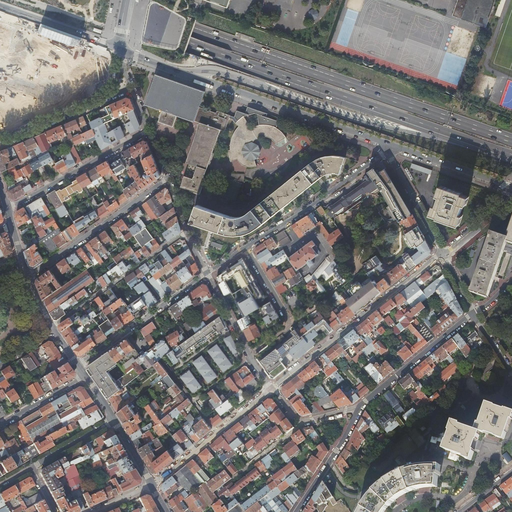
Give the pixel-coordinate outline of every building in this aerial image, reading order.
[(457,0),(452,16),(486,28),(495,0),(457,0)] [(505,0),(500,0),(495,15),(499,16),(505,0)] [(235,124),(239,126),(233,134),(230,145),(230,150),(228,151),(229,158),(231,162),(237,158),(240,157),(242,159),(240,161),(242,163),(244,165),(247,166),(250,166),(252,166),(255,165),(253,159),(255,158),(257,156),(258,155),(259,154),(259,151),(259,149),(258,146),(256,144),(255,143),(252,142),(254,140),(258,137),(261,137),(266,137),(268,137),(273,140),(276,144),(286,138),(281,132),(276,129),(279,121),(267,117),(268,114),(248,107),(246,114),(237,110),(234,117),(230,116),(230,115),(217,111),(216,113),(199,107),(200,106),(190,113),(154,100),(162,76),(155,74),(145,105),(162,111),(158,122),(173,127),(177,116),(195,121),(201,122),(187,163),(190,164),(181,187),(191,190),(200,194),(205,178),(204,178),(220,130),(224,131),(229,118),(233,119),(235,123),(235,124)] [(205,91),(162,76),(154,100),(190,113),(200,106),(205,91)] [(110,105),(116,118),(121,116),(119,113),(122,111),(123,115),(124,115),(135,110),(131,100),(127,98),(120,101),(117,102),(110,105)] [(104,124),(116,118),(110,105),(101,109),(98,110),(102,118),(104,124)] [(138,117),(135,110),(124,115),(131,134),(135,131),(139,129),(141,125),(138,117)] [(84,126),(91,123),(90,123),(87,115),(81,118),(76,120),(83,134),(87,132),(84,126)] [(121,116),(116,118),(104,124),(112,144),(131,134),(124,115),(123,115),(121,116)] [(93,129),(104,124),(102,118),(90,123),(91,123),(93,129)] [(82,135),(83,134),(76,120),(69,123),(62,125),(67,136),(69,140),(72,139),(72,137),(70,132),(77,129),(78,133),(75,134),(76,136),(75,136),(75,134),(73,135),(74,137),(73,137),(74,138),(82,135)] [(112,144),(104,124),(93,129),(97,140),(101,150),(112,144)] [(60,139),(67,136),(62,125),(54,129),(46,133),(50,143),(58,140),(59,141),(60,140),(60,139)] [(93,129),(87,132),(83,134),(82,135),(85,140),(87,144),(97,140),(93,129)] [(42,153),(53,149),(50,143),(46,133),(39,135),(30,139),(24,142),(32,158),(37,155),(37,156),(42,153)] [(85,140),(82,135),(74,138),(72,139),(69,140),(65,142),(70,152),(76,164),(82,161),(73,146),(85,140)] [(143,160),(153,154),(150,148),(148,142),(144,140),(133,147),(122,153),(126,159),(128,157),(130,160),(127,162),(130,167),(135,164),(138,163),(135,158),(139,156),(139,155),(142,153),(142,154),(141,155),(142,159),(140,160),(140,161),(143,160)] [(9,169),(20,164),(23,163),(26,161),(29,160),(32,158),(24,142),(20,144),(15,146),(22,161),(20,162),(12,147),(5,150),(0,151),(0,161),(1,166),(3,172),(9,169)] [(63,159),(68,169),(76,164),(70,152),(61,156),(63,159)] [(43,156),(42,153),(37,156),(43,166),(53,161),(49,153),(43,156)] [(155,161),(153,154),(143,160),(144,162),(143,163),(143,164),(145,164),(146,168),(144,169),(145,172),(148,172),(149,175),(148,175),(148,174),(147,174),(146,174),(145,174),(144,174),(144,175),(144,176),(142,178),(135,164),(130,167),(132,171),(135,176),(136,178),(137,180),(143,189),(152,183),(160,177),(161,175),(155,161)] [(43,166),(37,156),(37,155),(32,158),(29,160),(34,171),(43,166)] [(339,174),(345,158),(341,157),(334,156),(328,157),(321,158),(315,161),(310,164),(254,209),(251,212),(249,213),(246,215),(243,217),(239,218),(236,218),(232,218),(229,217),(202,208),(202,207),(197,205),(191,222),(196,224),(196,223),(207,227),(224,233),(230,234),(236,235),(243,234),(249,233),(255,230),(260,226),(271,217),(296,197),(320,177),(323,176),(326,174),(329,173),(333,173),(336,173),(339,174)] [(68,169),(63,159),(55,164),(57,167),(60,173),(68,169)] [(110,165),(116,176),(121,173),(121,172),(126,168),(121,159),(110,165)] [(34,171),(29,160),(26,161),(28,165),(22,169),(25,175),(26,175),(26,176),(35,171),(34,171)] [(116,182),(119,180),(116,176),(110,165),(108,161),(97,167),(103,177),(111,172),(112,175),(116,182)] [(21,166),(20,164),(9,169),(12,174),(13,173),(18,182),(23,179),(22,176),(25,175),(22,169),(19,170),(18,168),(21,166)] [(99,181),(104,179),(103,177),(97,167),(87,173),(92,182),(98,179),(99,181)] [(412,213),(385,169),(380,172),(378,169),(376,171),(374,167),(367,172),(370,175),(375,183),(375,182),(380,189),(383,194),(387,199),(389,204),(390,205),(388,207),(395,220),(398,218),(398,220),(399,222),(403,220),(413,214),(412,214),(412,213)] [(86,187),(93,183),(92,182),(87,173),(77,178),(80,181),(81,184),(83,188),(86,187)] [(321,206),(328,217),(329,216),(331,220),(332,219),(333,216),(338,212),(343,213),(350,208),(350,207),(353,207),(354,207),(359,203),(360,200),(361,200),(368,196),(368,192),(370,191),(375,192),(380,189),(375,182),(375,183),(370,175),(369,178),(370,178),(365,182),(359,186),(353,190),(343,197),(334,204),(332,206),(331,205),(330,205),(327,207),(327,208),(326,208),(326,207),(323,206),(322,207),(321,206)] [(137,180),(124,190),(129,199),(143,189),(137,180)] [(83,188),(81,184),(77,185),(76,183),(76,182),(73,184),(69,186),(65,188),(63,189),(60,191),(57,193),(61,200),(76,191),(77,192),(80,192),(84,190),(83,188)] [(27,192),(33,189),(30,184),(25,187),(25,186),(24,186),(25,185),(24,184),(21,185),(16,187),(15,184),(8,187),(10,196),(11,198),(14,199),(27,192)] [(448,190),(448,189),(441,186),(437,196),(442,198),(440,202),(439,207),(434,206),(431,214),(438,217),(437,219),(458,226),(462,216),(459,215),(463,205),(465,206),(468,197),(461,195),(461,194),(448,190)] [(162,205),(172,199),(168,189),(166,188),(160,192),(146,202),(158,219),(160,217),(167,212),(162,205)] [(57,193),(55,190),(48,194),(56,207),(61,217),(69,213),(68,211),(62,202),(61,200),(57,193)] [(61,200),(62,202),(80,192),(77,192),(76,191),(61,200)] [(119,206),(128,200),(124,193),(116,199),(119,206)] [(112,198),(114,196),(112,194),(103,200),(104,202),(104,203),(108,200),(112,198)] [(92,196),(89,198),(89,199),(95,209),(101,219),(110,213),(104,203),(104,202),(97,205),(92,196)] [(42,218),(51,213),(50,211),(42,198),(33,202),(40,214),(42,217),(42,218)] [(110,213),(119,206),(116,199),(114,201),(113,201),(114,203),(111,205),(108,200),(104,203),(110,213)] [(37,215),(40,214),(33,202),(26,206),(30,213),(29,213),(32,218),(33,218),(37,215)] [(142,205),(153,222),(158,219),(146,202),(142,205)] [(321,206),(317,209),(328,225),(333,221),(331,220),(329,216),(328,217),(321,206)] [(17,219),(19,226),(31,219),(28,214),(24,207),(21,209),(17,211),(16,215),(17,219)] [(74,222),(69,213),(61,217),(56,207),(50,211),(51,213),(53,217),(59,227),(62,233),(69,227),(75,223),(74,222)] [(138,223),(143,230),(146,227),(147,227),(140,217),(143,214),(138,207),(131,213),(138,223)] [(169,229),(179,222),(177,216),(169,222),(167,219),(176,213),(175,210),(174,207),(167,212),(160,217),(169,229)] [(95,209),(74,222),(75,223),(80,232),(85,228),(89,225),(90,227),(96,223),(101,219),(95,209)] [(313,212),(308,215),(316,226),(316,225),(331,246),(344,237),(338,229),(329,235),(320,221),(318,222),(316,220),(317,219),(315,217),(314,217),(315,215),(313,212)] [(405,234),(418,225),(413,214),(403,220),(399,222),(401,225),(404,223),(407,229),(404,231),(405,234)] [(37,226),(45,222),(42,218),(42,217),(39,218),(37,215),(33,218),(36,224),(37,226)] [(338,255),(331,246),(316,225),(316,226),(308,215),(291,226),(295,231),(298,229),(299,231),(296,232),(300,237),(302,235),(313,228),(316,232),(315,233),(330,255),(325,259),(326,259),(311,277),(309,275),(303,279),(305,281),(307,284),(311,281),(313,279),(315,281),(326,269),(331,263),(334,260),(338,255)] [(56,229),(59,227),(53,217),(45,222),(48,228),(51,233),(53,231),(52,228),(53,227),(54,226),(56,229)] [(132,228),(124,217),(122,219),(129,229),(132,228)] [(122,219),(115,224),(122,233),(123,232),(123,231),(126,228),(129,233),(124,236),(127,241),(134,236),(129,229),(122,219)] [(24,244),(27,251),(48,235),(45,230),(48,228),(45,222),(37,226),(36,227),(37,230),(39,229),(41,233),(40,234),(41,237),(36,240),(34,237),(24,244)] [(162,233),(168,242),(180,233),(181,231),(180,226),(179,222),(169,229),(163,233),(162,233)] [(488,298),(490,292),(493,284),(491,283),(492,280),(493,277),(495,277),(501,261),(507,243),(511,244),(511,222),(508,235),(510,235),(508,239),(491,233),(476,275),(478,276),(476,283),(474,282),(471,292),(484,297),(488,298)] [(80,232),(75,223),(69,227),(76,237),(81,233),(80,232)] [(129,229),(134,236),(134,235),(143,230),(138,223),(132,228),(129,229)] [(115,224),(111,227),(117,235),(116,235),(116,237),(117,239),(119,239),(122,244),(127,241),(124,236),(122,233),(115,224)] [(426,241),(418,225),(405,234),(403,235),(411,248),(414,250),(418,247),(426,241)] [(53,239),(62,233),(59,227),(56,229),(53,231),(51,233),(48,235),(27,251),(31,265),(34,267),(39,263),(46,258),(44,255),(42,256),(38,251),(37,252),(36,250),(44,243),(51,253),(54,251),(58,248),(56,245),(53,239)] [(76,237),(69,227),(62,233),(53,239),(56,245),(65,239),(67,243),(76,237)] [(143,230),(134,235),(142,247),(145,245),(154,238),(146,227),(143,230)] [(280,245),(282,247),(291,242),(284,230),(275,236),(280,245)] [(106,231),(97,236),(105,248),(107,246),(106,244),(110,241),(112,244),(114,242),(106,231)] [(6,235),(4,233),(0,235),(0,249),(9,245),(8,240),(6,235)] [(97,236),(90,242),(98,253),(100,252),(98,249),(99,248),(101,249),(105,254),(108,252),(105,248),(97,236)] [(272,237),(264,242),(269,250),(277,245),(272,237)] [(145,246),(151,254),(161,247),(155,239),(154,238),(145,245),(145,246)] [(59,249),(67,243),(65,239),(56,245),(58,248),(59,249)] [(294,266),(297,270),(307,262),(310,266),(314,263),(311,259),(316,255),(317,256),(318,255),(317,254),(320,252),(316,248),(317,247),(312,241),(289,258),(294,266)] [(411,257),(417,264),(430,254),(431,250),(427,242),(426,241),(418,247),(420,251),(411,257)] [(90,242),(86,244),(95,257),(94,258),(89,252),(86,255),(94,264),(94,265),(98,261),(101,265),(104,262),(101,258),(99,255),(98,253),(90,242)] [(276,266),(289,258),(283,249),(280,251),(273,256),(269,250),(264,242),(259,245),(256,247),(255,251),(259,258),(264,266),(267,271),(276,266)] [(9,245),(0,249),(0,258),(11,253),(10,249),(9,245)] [(113,259),(118,265),(119,265),(124,261),(132,255),(135,253),(131,246),(113,259)] [(147,257),(151,254),(145,246),(141,249),(147,257)] [(414,250),(409,254),(411,257),(420,251),(418,247),(414,250)] [(75,252),(80,259),(82,257),(84,259),(85,260),(87,262),(83,265),(87,269),(94,264),(86,255),(81,248),(75,252)] [(165,249),(164,251),(162,252),(167,259),(169,263),(184,283),(188,280),(193,276),(184,263),(179,257),(178,255),(173,259),(165,249)] [(186,252),(179,257),(184,263),(193,276),(199,272),(199,270),(196,262),(191,265),(189,263),(188,261),(186,258),(192,254),(189,249),(186,252)] [(80,259),(75,252),(66,259),(72,268),(72,267),(75,265),(82,261),(80,259)] [(138,258),(135,253),(132,255),(138,263),(140,261),(140,260),(138,258)] [(399,261),(403,265),(408,272),(417,264),(411,257),(409,254),(408,254),(407,253),(403,256),(404,257),(399,261)] [(368,261),(373,269),(377,266),(382,263),(377,255),(368,261)] [(57,277),(72,268),(66,259),(51,269),(57,277)] [(220,283),(225,295),(232,292),(225,280),(235,274),(238,279),(244,287),(256,280),(243,259),(231,268),(232,270),(229,272),(227,270),(217,277),(218,280),(220,283)] [(155,262),(154,262),(154,263),(156,266),(159,270),(164,267),(161,263),(159,260),(156,263),(155,262)] [(119,265),(124,273),(133,267),(131,264),(128,266),(124,261),(119,265)] [(150,265),(147,266),(150,270),(153,275),(159,270),(156,266),(154,263),(151,265),(150,265)] [(164,267),(159,270),(163,275),(172,269),(174,272),(172,273),(173,275),(166,280),(167,281),(173,290),(184,283),(169,263),(164,267)] [(372,280),(382,293),(391,286),(384,278),(378,283),(373,275),(379,271),(381,274),(382,273),(387,270),(382,263),(377,266),(373,269),(366,273),(372,280)] [(140,268),(144,275),(150,270),(147,266),(145,264),(140,268)] [(390,271),(398,280),(408,272),(403,265),(399,264),(394,269),(390,271)] [(120,276),(124,273),(119,265),(118,265),(111,270),(112,272),(110,273),(111,274),(117,271),(120,276)] [(342,283),(347,279),(337,265),(335,266),(337,268),(334,270),(333,271),(336,275),(339,278),(342,283)] [(276,266),(267,271),(271,279),(281,274),(277,268),(276,266)] [(296,274),(292,267),(284,272),(289,279),(296,274)] [(144,275),(140,268),(125,278),(132,289),(135,287),(139,284),(136,279),(137,278),(139,280),(145,275),(144,275)] [(40,289),(44,299),(49,296),(55,293),(49,285),(52,283),(52,282),(52,281),(51,280),(52,279),(60,289),(63,286),(57,277),(51,269),(44,274),(38,279),(37,282),(40,289)] [(95,281),(87,269),(63,286),(60,289),(55,293),(49,296),(57,308),(61,305),(69,300),(75,295),(85,288),(87,287),(93,282),(95,281)] [(384,278),(391,286),(398,280),(390,271),(389,269),(387,270),(382,273),(383,274),(382,275),(384,278)] [(159,270),(153,275),(155,277),(157,280),(163,275),(159,270)] [(401,294),(414,310),(422,303),(424,301),(436,292),(448,283),(444,275),(423,292),(418,286),(420,287),(432,277),(428,272),(415,282),(401,294)] [(281,274),(271,279),(276,286),(283,282),(287,280),(282,273),(281,274)] [(299,278),(302,276),(299,273),(296,274),(289,279),(292,285),(301,281),(299,278)] [(108,277),(106,274),(102,276),(108,284),(111,282),(108,277)] [(108,284),(102,276),(99,278),(104,285),(102,286),(103,288),(108,284)] [(162,298),(167,294),(161,285),(157,280),(155,277),(150,280),(162,298)] [(316,281),(315,281),(313,279),(311,281),(312,281),(307,285),(311,290),(316,286),(314,283),(316,281)] [(262,290),(256,280),(244,287),(242,288),(246,295),(237,300),(242,310),(245,316),(248,314),(260,307),(257,300),(260,298),(261,298),(265,296),(262,290)] [(348,298),(344,301),(345,301),(347,304),(349,306),(355,314),(356,313),(355,312),(359,308),(360,310),(370,302),(382,293),(372,280),(363,287),(361,284),(359,286),(357,284),(357,285),(352,288),(353,289),(348,293),(352,297),(349,299),(348,298)] [(161,285),(167,294),(173,290),(167,281),(161,285)] [(139,284),(135,287),(142,297),(148,305),(150,307),(158,301),(143,282),(139,284)] [(283,282),(276,286),(280,294),(287,289),(283,282)] [(452,291),(448,282),(448,283),(436,292),(437,294),(439,291),(442,295),(440,297),(441,299),(452,291)] [(194,305),(207,325),(221,315),(218,308),(215,301),(210,305),(209,303),(205,304),(204,302),(203,301),(204,300),(205,301),(212,296),(207,285),(203,284),(195,289),(189,294),(194,305)] [(88,293),(85,288),(75,295),(78,300),(79,299),(81,297),(86,294),(88,293)] [(111,305),(118,300),(110,289),(106,291),(111,298),(104,303),(108,308),(111,305)] [(344,301),(336,291),(331,297),(335,301),(337,299),(339,301),(341,304),(345,301),(344,301)] [(444,311),(457,300),(452,291),(441,299),(441,300),(442,301),(444,300),(445,301),(444,302),(446,305),(447,304),(448,305),(446,307),(445,306),(441,309),(444,311)] [(194,329),(197,333),(207,325),(194,305),(189,294),(178,302),(183,310),(192,305),(202,322),(193,327),(194,329)] [(411,311),(413,310),(414,310),(401,294),(392,300),(405,316),(411,311)] [(78,300),(75,295),(69,300),(72,304),(77,301),(78,300)] [(66,314),(61,305),(57,308),(49,296),(44,299),(47,305),(50,313),(54,319),(57,320),(66,314)] [(104,310),(108,308),(104,303),(100,296),(94,300),(95,301),(97,301),(100,306),(94,310),(97,315),(100,313),(104,310)] [(142,297),(128,306),(134,315),(139,311),(140,312),(141,313),(143,311),(142,309),(148,305),(142,297)] [(121,298),(118,300),(111,305),(114,310),(125,303),(121,298)] [(72,304),(69,300),(61,305),(66,314),(68,313),(65,309),(72,304)] [(391,328),(397,336),(399,334),(408,327),(412,324),(405,316),(392,300),(378,312),(384,319),(385,318),(384,317),(395,308),(397,310),(394,312),(396,314),(394,316),(400,323),(400,325),(399,326),(397,326),(394,323),(390,327),(391,328)] [(438,324),(443,331),(449,326),(463,315),(463,312),(460,306),(457,300),(444,311),(442,312),(443,314),(444,315),(451,309),(455,313),(452,316),(449,313),(439,322),(437,323),(438,324)] [(260,307),(265,316),(275,310),(270,301),(260,307)] [(178,302),(170,307),(177,319),(179,318),(177,315),(178,314),(179,315),(181,314),(181,313),(182,312),(184,315),(185,314),(185,313),(183,310),(178,302)] [(412,324),(428,343),(434,338),(422,324),(418,328),(416,327),(420,324),(418,321),(419,320),(418,318),(414,321),(413,319),(426,309),(422,303),(414,310),(413,310),(414,312),(413,313),(411,311),(405,316),(412,324)] [(68,313),(74,308),(73,307),(72,304),(65,309),(68,313)] [(114,310),(111,305),(108,308),(104,310),(109,318),(111,317),(109,314),(114,310)] [(128,306),(127,305),(125,306),(126,307),(127,310),(128,311),(123,315),(122,313),(121,314),(119,310),(116,312),(118,316),(124,325),(135,317),(134,315),(128,306)] [(341,312),(337,315),(343,323),(355,314),(349,306),(343,310),(342,310),(341,310),(341,311),(341,312)] [(88,315),(91,319),(93,318),(97,315),(94,310),(92,307),(91,308),(93,312),(89,314),(84,307),(83,308),(87,314),(88,315)] [(432,307),(427,310),(429,312),(433,318),(434,319),(437,316),(433,311),(434,310),(432,307)] [(113,331),(117,329),(110,320),(109,318),(104,310),(100,313),(105,321),(113,331)] [(281,319),(275,310),(265,316),(263,317),(265,322),(268,326),(270,325),(281,319)] [(324,318),(334,331),(338,327),(343,323),(337,315),(335,313),(333,311),(330,314),(332,317),(330,319),(328,320),(326,317),(324,318)] [(59,327),(63,331),(73,324),(74,323),(78,321),(81,318),(77,312),(69,318),(60,324),(60,326),(59,327)] [(313,321),(316,325),(319,322),(324,318),(319,312),(318,313),(318,314),(314,316),(312,313),(308,315),(313,321)] [(384,319),(378,312),(368,320),(376,329),(378,331),(382,335),(391,328),(390,327),(389,326),(386,329),(385,331),(380,325),(381,324),(380,323),(384,320),(384,319)] [(433,318),(429,312),(422,318),(424,320),(424,321),(429,327),(432,325),(429,322),(430,321),(433,318)] [(437,316),(434,319),(437,323),(439,322),(437,319),(443,314),(442,312),(437,316)] [(81,318),(85,324),(91,319),(88,315),(87,314),(81,318)] [(251,320),(248,314),(245,316),(238,321),(243,330),(244,329),(251,325),(251,324),(249,325),(249,324),(250,323),(249,321),(251,320)] [(172,351),(165,356),(172,366),(182,359),(181,359),(181,358),(189,352),(189,353),(190,353),(197,348),(196,347),(203,342),(204,343),(222,330),(222,331),(228,328),(221,315),(207,325),(197,333),(188,339),(179,345),(174,349),(172,351)] [(117,330),(124,325),(118,316),(113,320),(112,319),(110,320),(117,329),(117,330)] [(389,326),(390,327),(394,323),(389,317),(386,319),(385,320),(389,326)] [(85,324),(84,325),(87,329),(88,331),(91,329),(89,327),(96,322),(93,318),(91,319),(85,324)] [(329,334),(334,331),(324,318),(319,322),(316,325),(308,331),(301,336),(296,330),(293,326),(291,327),(292,328),(291,329),(292,331),(293,332),(293,333),(290,335),(283,341),(284,342),(267,356),(266,355),(263,357),(264,358),(261,361),(267,369),(266,371),(271,377),(273,378),(275,378),(287,368),(281,361),(284,359),(282,357),(285,354),(289,351),(292,355),(295,359),(296,359),(297,360),(300,358),(304,354),(314,346),(313,345),(315,344),(311,340),(313,340),(312,339),(311,338),(318,333),(316,331),(321,327),(324,325),(328,330),(326,331),(329,334)] [(190,322),(189,320),(184,323),(189,330),(193,327),(190,322)] [(376,329),(368,320),(361,326),(366,333),(367,334),(374,342),(375,341),(373,338),(374,337),(371,333),(376,329)] [(105,321),(99,325),(102,330),(107,336),(113,331),(105,321)] [(152,321),(141,330),(149,343),(154,340),(150,334),(149,335),(148,334),(150,333),(156,328),(152,321)] [(305,327),(308,331),(316,325),(313,321),(310,323),(309,323),(308,324),(305,327)] [(261,335),(255,322),(251,325),(244,329),(250,340),(255,338),(261,335)] [(268,326),(265,322),(260,325),(263,330),(266,329),(269,327),(268,326)] [(65,336),(66,337),(74,331),(72,328),(73,326),(74,326),(73,324),(63,331),(65,336)] [(413,355),(428,343),(412,324),(408,327),(413,334),(414,333),(419,339),(418,343),(413,348),(410,344),(409,344),(407,341),(406,342),(399,334),(397,336),(406,347),(413,355)] [(436,336),(443,331),(438,324),(431,330),(436,336)] [(72,345),(73,346),(84,339),(83,336),(81,337),(79,338),(77,335),(87,329),(84,325),(82,326),(76,330),(74,331),(66,337),(72,345)] [(367,334),(365,336),(364,334),(366,333),(361,326),(354,331),(360,338),(363,335),(365,337),(362,340),(368,347),(372,343),(374,342),(367,334)] [(297,329),(296,330),(301,336),(308,331),(305,327),(299,332),(297,329)] [(90,335),(97,344),(107,337),(107,336),(102,330),(99,332),(97,329),(95,331),(96,334),(95,334),(94,333),(93,333),(92,333),(90,334),(90,335)] [(185,334),(188,339),(197,333),(194,329),(192,330),(193,331),(190,334),(188,332),(185,334)] [(167,336),(174,349),(179,345),(177,342),(185,338),(182,333),(181,334),(178,330),(167,336)] [(360,338),(354,331),(345,339),(355,351),(358,355),(362,351),(368,347),(362,340),(360,338)] [(459,334),(452,339),(460,349),(461,350),(466,346),(478,335),(475,331),(464,340),(459,334)] [(90,349),(97,344),(90,335),(85,338),(87,340),(84,342),(83,341),(85,340),(84,339),(73,346),(78,354),(80,354),(82,355),(90,349)] [(239,351),(231,335),(224,338),(228,346),(229,345),(231,350),(232,350),(234,353),(239,351)] [(141,355),(128,337),(110,350),(119,362),(127,373),(134,367),(140,375),(149,368),(140,357),(141,355)] [(156,346),(153,348),(160,359),(162,358),(165,356),(172,351),(167,344),(164,339),(155,345),(156,346)] [(355,351),(345,339),(339,343),(347,353),(349,351),(347,349),(350,348),(353,352),(355,351)] [(452,339),(443,347),(450,357),(452,355),(451,354),(457,348),(459,349),(460,349),(452,339)] [(48,341),(41,346),(48,356),(44,359),(43,358),(39,361),(41,364),(46,361),(59,353),(58,351),(55,347),(51,342),(48,341)] [(474,347),(477,350),(484,344),(482,341),(474,347)] [(378,343),(374,346),(378,351),(381,355),(382,355),(387,351),(380,342),(378,343)] [(341,358),(350,368),(356,363),(352,359),(347,353),(339,343),(333,348),(340,356),(343,353),(346,356),(345,357),(347,359),(348,359),(346,361),(343,357),(341,358)] [(366,356),(368,355),(365,352),(374,345),(372,343),(368,347),(362,351),(366,356)] [(217,344),(208,351),(224,371),(233,365),(217,344)] [(472,354),(466,346),(461,350),(467,358),(472,354)] [(405,362),(413,355),(406,347),(398,353),(405,362)] [(458,371),(460,369),(455,363),(453,360),(450,357),(443,347),(430,358),(426,361),(430,366),(433,364),(437,360),(438,360),(440,362),(441,363),(447,358),(447,359),(448,361),(449,362),(450,363),(452,365),(458,371)] [(37,348),(27,355),(36,368),(40,365),(33,355),(38,352),(37,351),(38,350),(37,348)] [(160,359),(153,348),(149,351),(149,350),(141,355),(140,357),(149,368),(153,365),(159,361),(160,359)] [(340,356),(333,348),(325,354),(331,362),(338,357),(339,357),(340,356)] [(127,373),(116,382),(108,370),(119,362),(110,350),(99,358),(89,365),(91,367),(89,369),(92,374),(99,383),(104,391),(109,398),(124,387),(140,375),(134,367),(127,373)] [(356,364),(366,356),(362,351),(358,355),(352,359),(356,363),(356,364)] [(57,369),(66,363),(62,358),(59,353),(46,361),(47,363),(48,363),(49,362),(54,370),(57,369)] [(330,377),(337,371),(338,370),(335,366),(333,364),(331,362),(325,354),(315,362),(320,367),(325,363),(328,365),(332,369),(329,370),(326,372),(327,373),(325,374),(328,378),(330,377)] [(36,368),(27,355),(21,359),(24,363),(30,371),(36,368)] [(202,355),(193,362),(209,383),(218,376),(202,355)] [(385,379),(394,371),(387,362),(382,365),(383,366),(382,368),(373,358),(370,361),(385,379)] [(378,384),(385,379),(370,361),(369,359),(366,362),(369,365),(365,368),(378,384)] [(169,373),(159,361),(153,365),(162,375),(158,377),(160,380),(161,379),(169,373)] [(430,366),(426,361),(418,368),(425,376),(426,378),(427,377),(426,375),(428,373),(433,370),(430,366)] [(320,367),(315,362),(310,366),(317,375),(318,376),(319,375),(320,374),(319,373),(320,372),(322,370),(320,367)] [(70,369),(66,363),(57,369),(58,371),(60,374),(56,376),(54,373),(53,371),(44,377),(51,389),(62,383),(72,377),(73,373),(70,369)] [(443,383),(458,371),(452,365),(441,374),(435,366),(433,364),(430,366),(433,370),(443,383)] [(1,373),(6,380),(14,374),(12,370),(9,366),(1,371),(1,373)] [(254,378),(255,377),(250,371),(247,366),(244,366),(230,377),(240,389),(241,389),(245,386),(254,378)] [(317,375),(310,366),(304,371),(310,379),(316,375),(316,376),(317,375)] [(425,376),(418,368),(409,375),(421,389),(423,388),(418,381),(425,376)] [(201,386),(190,370),(181,377),(193,392),(201,386)] [(310,379),(304,371),(298,376),(305,384),(305,385),(306,384),(306,383),(310,379)] [(337,386),(344,380),(337,371),(330,377),(336,385),(337,386)] [(0,390),(2,389),(9,385),(7,382),(6,380),(1,373),(0,373),(0,390)] [(169,373),(161,379),(169,389),(170,388),(176,383),(169,373)] [(421,389),(409,375),(399,383),(406,392),(412,399),(421,412),(432,404),(429,400),(421,389)] [(305,384),(298,376),(291,382),(298,390),(305,384)] [(45,393),(51,389),(44,377),(41,379),(43,382),(39,385),(37,381),(36,382),(32,384),(39,396),(45,393)] [(226,396),(221,399),(222,400),(224,403),(228,399),(234,395),(240,389),(230,377),(225,380),(235,392),(234,393),(232,393),(227,397),(226,396)] [(316,388),(320,385),(323,382),(319,377),(317,379),(319,382),(315,384),(313,381),(311,382),(316,388)] [(335,386),(336,385),(330,377),(328,378),(323,382),(320,385),(324,390),(333,383),(335,386)] [(256,380),(254,378),(245,386),(248,390),(257,382),(256,380)] [(360,399),(370,391),(360,380),(359,381),(361,384),(356,388),(358,390),(354,392),(360,399)] [(289,402),(293,406),(300,400),(303,398),(302,396),(301,394),(298,390),(291,382),(286,385),(282,389),(282,392),(287,399),(295,392),(296,394),(297,395),(289,402)] [(182,391),(176,383),(170,388),(169,389),(175,397),(180,393),(182,391)] [(39,396),(32,384),(28,387),(31,394),(34,399),(39,396)] [(320,400),(329,396),(324,390),(320,385),(316,388),(312,391),(320,400)] [(218,386),(213,389),(221,399),(223,396),(217,389),(218,386)] [(439,390),(442,394),(448,389),(445,386),(439,390)] [(89,398),(83,388),(81,387),(79,387),(72,391),(65,395),(67,399),(68,402),(69,403),(72,408),(89,398)] [(131,402),(135,399),(133,396),(125,403),(124,401),(130,396),(128,392),(124,395),(123,397),(122,398),(120,394),(125,391),(124,390),(125,388),(124,387),(109,398),(112,403),(118,413),(131,402)] [(18,398),(16,394),(13,389),(5,394),(7,397),(11,403),(14,401),(19,398),(18,398)] [(221,399),(213,389),(208,393),(217,403),(219,402),(222,400),(221,399)] [(241,389),(240,389),(234,395),(240,403),(248,397),(241,389)] [(339,408),(353,405),(343,393),(341,390),(331,398),(333,401),(339,408)] [(353,404),(360,399),(354,392),(353,390),(348,394),(347,393),(346,393),(345,392),(343,393),(353,405),(353,404)] [(389,391),(382,397),(397,415),(404,410),(389,391)] [(184,397),(180,393),(175,397),(177,400),(176,401),(178,403),(172,407),(170,406),(163,412),(164,413),(160,416),(163,419),(169,414),(177,407),(188,399),(186,396),(184,397)] [(429,400),(432,404),(440,396),(437,393),(429,400)] [(67,399),(65,395),(61,397),(51,403),(58,416),(72,408),(69,403),(66,405),(58,409),(57,408),(56,406),(59,404),(67,399)] [(320,406),(333,401),(331,398),(329,396),(320,400),(311,403),(313,406),(320,412),(324,412),(320,406)] [(90,397),(89,398),(72,408),(58,416),(64,427),(64,428),(74,422),(82,418),(98,410),(98,409),(96,407),(95,405),(86,410),(82,412),(76,415),(75,413),(81,409),(85,407),(94,403),(90,397)] [(158,399),(157,398),(150,404),(155,412),(161,408),(156,401),(158,399)] [(190,423),(195,419),(191,414),(188,416),(183,410),(192,402),(188,398),(188,399),(177,407),(183,414),(190,423)] [(228,399),(224,403),(221,405),(216,408),(221,415),(222,415),(227,411),(225,408),(232,403),(228,399)] [(421,412),(412,399),(408,402),(414,410),(412,410),(404,416),(403,418),(408,423),(415,417),(421,412)] [(272,415),(279,409),(275,404),(272,400),(268,400),(266,402),(262,404),(271,416),(272,415)] [(303,417),(320,412),(313,406),(308,410),(300,400),(293,406),(297,412),(300,416),(303,417)] [(133,405),(131,402),(118,413),(119,414),(124,423),(138,413),(139,412),(137,409),(135,411),(131,407),(133,405)] [(64,427),(58,416),(51,403),(42,408),(21,420),(33,443),(37,442),(45,437),(48,436),(64,427)] [(449,441),(447,440),(444,448),(464,456),(464,457),(471,460),(475,450),(471,449),(473,444),(475,439),(477,440),(481,432),(485,433),(487,430),(496,433),(495,436),(504,439),(511,419),(511,418),(511,410),(505,408),(504,412),(499,410),(494,408),(495,405),(487,403),(480,423),(478,423),(476,430),(466,426),(460,424),(461,423),(453,420),(450,430),(453,431),(449,441)] [(155,412),(150,404),(146,407),(153,418),(152,419),(155,423),(154,424),(155,424),(153,425),(154,427),(162,421),(161,420),(159,417),(155,412)] [(257,408),(266,420),(271,416),(262,404),(257,408)] [(177,407),(169,414),(173,418),(179,413),(182,416),(183,414),(177,407)] [(207,416),(215,426),(223,420),(220,416),(221,415),(216,408),(213,411),(216,416),(213,418),(212,416),(210,417),(208,415),(207,416)] [(254,411),(263,423),(266,420),(257,408),(254,411)] [(369,408),(366,411),(370,417),(373,421),(374,422),(376,420),(375,418),(375,417),(369,408)] [(279,426),(287,419),(279,409),(272,415),(276,420),(275,421),(279,426)] [(99,411),(98,410),(82,418),(88,427),(91,425),(101,419),(102,417),(100,414),(99,411)] [(259,424),(260,426),(263,423),(254,411),(251,414),(258,423),(259,422),(260,423),(259,424)] [(143,420),(138,413),(124,423),(127,429),(131,435),(144,427),(143,426),(141,427),(138,423),(143,420)] [(399,425),(402,428),(405,426),(398,417),(395,419),(390,413),(379,422),(389,434),(399,425)] [(163,419),(161,420),(162,421),(168,430),(170,428),(166,424),(173,418),(169,414),(163,419)] [(201,438),(212,429),(201,414),(196,418),(198,422),(199,421),(199,422),(193,427),(194,428),(195,429),(201,438)] [(247,416),(257,428),(260,426),(259,424),(258,423),(251,414),(247,416)] [(247,432),(249,434),(250,433),(248,431),(249,430),(247,428),(249,426),(253,431),(257,428),(247,416),(239,423),(246,431),(247,432)] [(368,426),(373,421),(370,417),(365,421),(368,426)] [(88,427),(82,418),(74,422),(77,427),(77,428),(79,431),(79,432),(84,429),(88,427)] [(365,421),(362,418),(357,428),(365,439),(367,437),(364,433),(370,429),(368,426),(365,421)] [(287,419),(279,426),(277,427),(278,428),(281,426),(285,430),(284,431),(285,432),(287,434),(294,428),(290,423),(287,419)] [(39,455),(33,443),(21,420),(11,426),(12,427),(14,427),(15,428),(18,427),(28,446),(25,448),(21,450),(14,438),(7,442),(2,433),(5,432),(4,430),(0,432),(0,440),(17,468),(36,456),(39,455)] [(168,430),(162,421),(154,427),(153,427),(154,428),(157,433),(156,433),(159,437),(169,431),(168,430)] [(374,434),(379,429),(374,422),(373,421),(368,426),(370,429),(373,432),(374,434)] [(77,427),(74,422),(64,428),(67,433),(71,430),(77,427)] [(197,441),(201,438),(195,429),(193,430),(192,429),(194,428),(193,427),(190,423),(183,428),(188,434),(190,433),(193,437),(194,439),(197,441)] [(246,431),(239,423),(231,429),(236,435),(237,434),(240,436),(246,431)] [(148,426),(148,425),(144,427),(131,435),(134,440),(150,430),(148,426)] [(67,433),(64,428),(64,427),(48,436),(45,437),(46,440),(38,444),(37,442),(33,443),(39,455),(50,449),(54,446),(51,441),(56,439),(67,433)] [(257,443),(253,446),(258,452),(261,450),(264,447),(270,443),(269,441),(271,439),(273,438),(274,439),(277,437),(280,435),(282,433),(278,428),(277,427),(273,430),(272,428),(269,431),(267,430),(260,436),(261,437),(255,442),(257,443)] [(305,428),(300,431),(305,438),(308,435),(315,431),(312,427),(305,428)] [(365,439),(357,428),(350,441),(354,446),(358,452),(363,442),(365,440),(365,439)] [(182,429),(173,436),(175,438),(179,443),(182,447),(183,446),(181,443),(183,441),(188,448),(193,444),(182,429)] [(245,466),(249,462),(243,454),(249,450),(245,445),(236,435),(231,429),(222,437),(232,450),(236,454),(245,466)] [(138,447),(139,449),(148,443),(153,440),(155,439),(153,435),(154,434),(153,433),(152,433),(150,430),(134,440),(138,447)] [(96,449),(92,450),(94,455),(97,454),(102,451),(100,447),(102,446),(105,444),(103,442),(114,435),(112,433),(111,431),(109,431),(95,439),(98,447),(96,449)] [(305,438),(300,431),(291,437),(294,441),(297,446),(306,440),(305,438)] [(315,431),(308,435),(311,439),(317,435),(315,431)] [(116,439),(114,435),(103,442),(105,444),(106,447),(108,446),(111,445),(112,447),(119,444),(116,439)] [(381,443),(382,445),(388,440),(383,435),(378,439),(381,443)] [(154,442),(158,449),(163,446),(163,445),(158,437),(155,439),(153,440),(154,442)] [(232,450),(222,437),(215,442),(224,453),(225,455),(227,454),(223,448),(224,448),(228,453),(232,450)] [(245,445),(249,450),(253,446),(257,443),(255,442),(253,439),(245,445)] [(0,462),(0,463),(7,473),(11,471),(17,468),(0,440),(0,462)] [(297,446),(294,441),(290,444),(286,447),(283,449),(290,460),(295,455),(296,456),(301,452),(297,446)] [(354,446),(350,441),(341,455),(345,462),(352,452),(351,451),(354,446)] [(224,453),(215,442),(212,444),(210,446),(217,455),(218,456),(221,453),(222,455),(224,453)] [(86,444),(84,445),(89,455),(89,456),(90,457),(94,455),(92,450),(89,443),(86,444)] [(144,457),(153,451),(154,451),(149,445),(148,443),(139,449),(141,453),(144,457)] [(175,459),(185,451),(182,447),(179,443),(169,451),(175,459)] [(102,451),(97,454),(99,458),(109,453),(111,454),(112,456),(112,458),(106,461),(105,463),(102,464),(103,466),(103,467),(126,456),(124,453),(119,444),(112,447),(109,448),(105,450),(102,451)] [(328,452),(323,444),(317,447),(320,452),(316,458),(313,456),(307,466),(314,474),(328,452)] [(70,462),(71,466),(74,464),(88,458),(87,456),(89,455),(84,445),(79,448),(83,456),(82,457),(81,458),(81,457),(70,462)] [(207,449),(198,456),(206,464),(214,458),(207,449)] [(159,472),(175,459),(169,451),(169,450),(158,459),(156,460),(157,461),(154,463),(159,472)] [(229,460),(236,454),(232,450),(228,453),(227,454),(225,455),(228,459),(229,460)] [(157,473),(159,472),(154,463),(157,461),(156,460),(158,459),(154,453),(153,451),(144,457),(146,460),(153,473),(157,473)] [(228,459),(225,455),(224,453),(222,455),(223,456),(221,457),(220,456),(219,457),(223,463),(228,459)] [(261,460),(267,469),(273,466),(270,462),(272,460),(268,455),(261,460)] [(341,455),(336,463),(343,474),(346,472),(343,468),(346,466),(348,469),(350,467),(345,462),(341,455)] [(126,456),(103,467),(111,480),(115,478),(121,475),(134,469),(128,459),(126,456)] [(62,467),(63,469),(69,467),(64,457),(62,458),(56,461),(60,469),(62,467)] [(233,475),(238,471),(231,462),(229,460),(228,459),(223,463),(233,475)] [(201,470),(193,460),(186,465),(198,479),(200,477),(197,473),(201,470)] [(231,462),(238,471),(241,469),(234,460),(231,462)] [(265,472),(267,470),(267,469),(261,460),(254,466),(255,467),(256,469),(259,473),(263,471),(265,472)] [(60,471),(61,471),(60,469),(56,461),(49,466),(41,470),(40,474),(45,484),(50,493),(61,488),(62,487),(59,483),(54,478),(52,476),(53,475),(55,478),(57,479),(63,475),(60,471)] [(100,461),(91,465),(93,470),(103,466),(102,464),(100,461)] [(293,471),(295,474),(298,471),(295,467),(292,463),(282,470),(287,477),(293,471)] [(63,469),(61,471),(60,471),(63,475),(64,478),(67,485),(72,496),(76,494),(77,497),(78,497),(80,496),(82,495),(79,489),(84,487),(74,464),(71,466),(69,467),(63,469)] [(198,479),(186,465),(163,484),(161,488),(167,497),(178,488),(175,484),(176,483),(177,484),(178,483),(177,482),(178,482),(181,486),(189,495),(202,484),(198,479)] [(364,504),(365,505),(364,507),(362,511),(360,510),(360,511),(359,511),(383,511),(385,510),(390,504),(392,502),(399,497),(401,496),(410,491),(413,490),(420,488),(431,486),(437,487),(438,487),(438,478),(440,478),(440,475),(441,472),(440,471),(440,465),(441,465),(432,465),(432,466),(429,466),(429,465),(429,467),(422,468),(422,466),(421,466),(421,468),(415,469),(414,467),(414,468),(406,471),(399,473),(395,475),(395,474),(394,475),(395,477),(389,480),(388,479),(389,480),(388,481),(383,484),(382,483),(382,484),(381,484),(379,486),(377,488),(375,490),(374,491),(373,492),(370,495),(369,497),(368,498),(367,498),(369,499),(365,505),(364,504)] [(295,474),(298,479),(309,471),(310,473),(308,474),(312,477),(314,474),(307,466),(298,472),(298,471),(295,474)] [(121,475),(123,480),(118,482),(119,484),(118,485),(121,492),(129,489),(139,484),(140,481),(134,469),(121,475)] [(230,484),(226,487),(231,494),(232,495),(239,490),(249,483),(249,482),(250,481),(251,482),(261,475),(259,473),(256,469),(251,472),(246,476),(247,477),(246,478),(245,477),(235,485),(236,485),(235,486),(234,486),(233,485),(233,484),(230,484)] [(202,485),(206,482),(210,479),(201,470),(197,473),(200,477),(198,479),(202,484),(202,485)] [(213,492),(231,478),(225,470),(211,480),(210,479),(206,482),(213,493),(213,492)] [(275,481),(278,486),(281,484),(280,482),(287,477),(282,470),(272,478),(273,479),(274,480),(275,481)] [(288,479),(286,481),(290,486),(298,479),(295,474),(288,479)] [(22,493),(35,485),(31,478),(29,477),(21,481),(14,485),(19,494),(22,493)] [(511,477),(505,482),(500,486),(506,494),(511,489),(511,477)] [(105,482),(100,485),(106,499),(113,496),(121,492),(118,485),(115,478),(111,480),(110,480),(115,489),(112,490),(110,486),(107,487),(105,482)] [(115,489),(110,480),(105,482),(107,487),(110,486),(112,490),(115,489)] [(90,485),(84,487),(93,506),(99,503),(106,499),(100,485),(98,481),(93,483),(95,488),(97,492),(94,493),(90,485)] [(268,486),(272,491),(277,487),(278,486),(275,481),(268,486)] [(278,486),(277,487),(281,492),(290,486),(286,481),(281,484),(278,486)] [(197,490),(210,507),(212,506),(219,501),(213,492),(213,493),(206,482),(202,485),(197,490)] [(334,497),(326,484),(326,485),(324,485),(322,484),(317,492),(315,495),(313,498),(317,505),(315,506),(317,509),(318,511),(323,511),(324,511),(325,509),(325,508),(326,508),(326,507),(327,506),(328,506),(327,504),(327,503),(328,502),(328,501),(334,497)] [(12,498),(19,494),(14,485),(7,490),(0,493),(0,495),(4,503),(10,499),(11,500),(12,500),(12,498)] [(241,506),(245,511),(258,502),(259,501),(268,494),(272,491),(268,486),(241,506)] [(84,487),(79,489),(82,495),(88,508),(93,506),(84,487)] [(229,496),(231,494),(226,487),(219,493),(218,494),(218,495),(221,499),(225,496),(226,498),(227,498),(228,498),(228,497),(229,496)] [(282,511),(288,511),(276,496),(281,492),(277,487),(272,491),(268,494),(282,511)] [(293,489),(299,497),(302,493),(299,491),(298,491),(295,487),(293,489)] [(78,511),(80,511),(74,500),(67,504),(66,503),(67,503),(67,501),(67,500),(65,499),(64,500),(62,497),(64,496),(62,493),(63,492),(61,488),(50,493),(57,506),(60,511),(78,511)] [(293,489),(284,496),(293,506),(299,497),(293,489)] [(496,489),(492,492),(494,494),(497,498),(501,495),(496,489)] [(204,511),(210,507),(197,490),(189,496),(182,501),(188,509),(190,511),(204,511)] [(170,502),(173,508),(182,501),(189,496),(185,491),(177,497),(170,502)] [(22,500),(24,503),(28,501),(25,498),(22,493),(19,494),(19,496),(22,500)] [(80,511),(84,510),(78,497),(77,497),(76,494),(72,496),(74,500),(80,511)] [(282,511),(268,494),(259,501),(263,506),(267,511),(269,511),(273,509),(275,511),(282,511)] [(494,494),(485,501),(491,510),(493,509),(492,507),(500,502),(497,498),(494,494)] [(8,511),(5,505),(4,503),(0,495),(0,511),(8,511)] [(26,509),(43,500),(40,495),(28,501),(24,503),(26,509)] [(138,509),(131,511),(142,511),(155,506),(151,499),(149,496),(146,495),(139,498),(142,505),(143,507),(142,508),(141,506),(137,508),(138,509)] [(290,511),(293,506),(284,496),(283,495),(279,498),(290,511)] [(8,511),(20,511),(23,511),(26,509),(24,503),(22,500),(19,496),(16,497),(18,501),(19,500),(19,502),(21,505),(20,507),(13,510),(11,510),(10,507),(9,507),(7,504),(5,505),(8,511)] [(315,511),(317,509),(315,506),(317,505),(313,498),(303,511),(315,511)] [(212,506),(215,511),(227,511),(229,511),(226,506),(223,508),(222,507),(223,506),(223,505),(224,504),(221,499),(219,501),(212,506)] [(226,506),(229,511),(239,504),(236,499),(227,506),(226,504),(225,505),(226,506)] [(49,511),(43,500),(26,509),(23,511),(32,511),(36,510),(37,511),(49,511)] [(173,508),(175,511),(185,511),(188,509),(182,501),(173,508)] [(485,501),(480,505),(485,511),(489,509),(491,511),(492,511),(491,510),(485,501)] [(258,502),(245,511),(266,511),(267,511),(263,506),(262,507),(258,502)]
